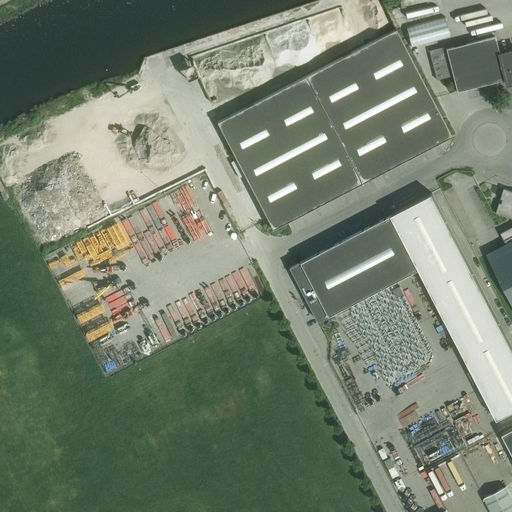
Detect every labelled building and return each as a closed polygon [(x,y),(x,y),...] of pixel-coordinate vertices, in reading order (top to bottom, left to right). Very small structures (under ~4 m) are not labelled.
[(449,137),(451,136),(395,29),(307,74),(363,182),(449,137)] [(511,85),(511,50),(499,54),(494,35),(445,48),(456,91),(505,79),(506,83),(507,83),(507,84),(511,85)] [(272,228),(362,182),(307,74),(216,121),(272,228)] [(4,170),(0,171),(0,173),(5,186),(10,184),(4,170)] [(511,190),(503,188),(504,189),(501,198),(500,198),(502,199),(501,203),(499,202),(499,203),(500,203),(497,212),(496,212),(496,213),(511,217),(511,226),(500,232),(506,243),(487,253),(511,302),(511,190)] [(305,301),(309,301),(319,320),(419,268),(497,418),(511,410),(511,346),(432,193),(300,261),(298,261),(297,263),(290,266),(305,294),(305,301)] [(120,220),(109,225),(114,236),(125,232),(120,220)] [(110,329),(102,333),(104,338),(112,334),(110,329)] [(395,423),(399,429),(414,420),(409,413),(395,423)] [(511,427),(502,433),(511,451),(511,427)] [(447,452),(455,449),(454,444),(445,448),(447,452)] [(511,511),(511,497),(506,485),(484,497),(491,511),(511,511)] [(447,492),(442,494),(445,504),(450,502),(447,492)]
